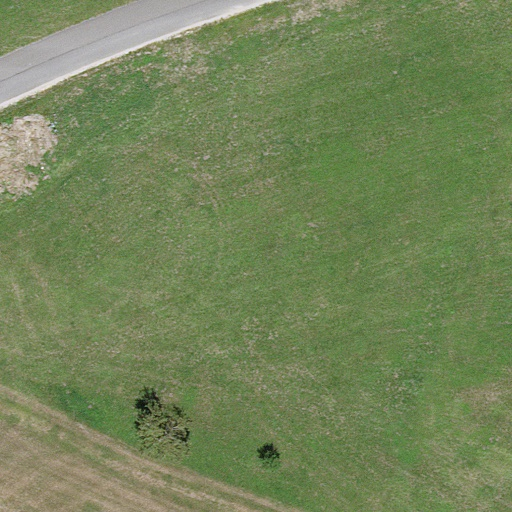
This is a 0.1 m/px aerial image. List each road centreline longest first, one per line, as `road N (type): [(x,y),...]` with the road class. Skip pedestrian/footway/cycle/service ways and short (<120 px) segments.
road 1 (track): [(0,407),(238,511)]
road 2 (unclassified): [(206,0),(0,81)]
